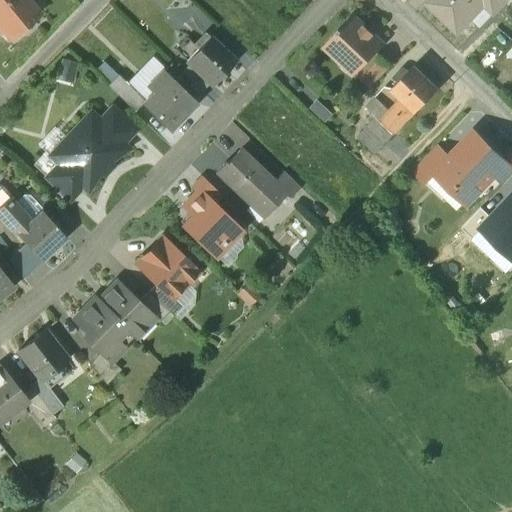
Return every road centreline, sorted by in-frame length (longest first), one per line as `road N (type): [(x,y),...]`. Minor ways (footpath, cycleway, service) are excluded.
road 1 (residential): [(329,0),(66,277),(0,331)]
road 2 (track): [(38,511),(171,407),(360,209)]
road 3 (residential): [(383,0),(511,124)]
road 4 (track): [(0,102),(96,0)]
